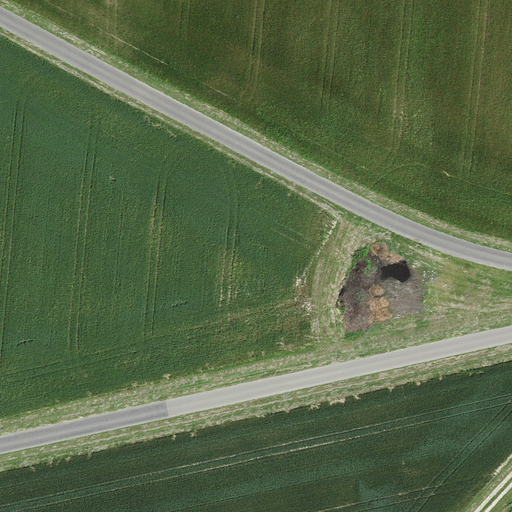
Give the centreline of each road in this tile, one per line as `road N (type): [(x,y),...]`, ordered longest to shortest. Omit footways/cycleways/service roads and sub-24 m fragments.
road 1 (unclassified): [(0,15),(361,207),(511,262)]
road 2 (residential): [(0,445),(511,333)]
